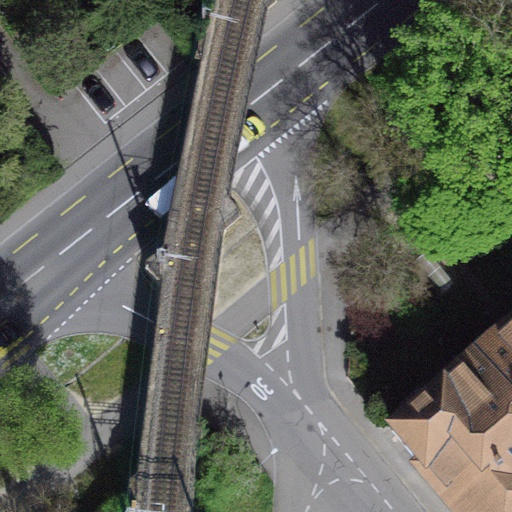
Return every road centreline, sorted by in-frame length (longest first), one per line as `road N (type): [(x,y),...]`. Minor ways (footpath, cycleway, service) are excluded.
road 1 (residential): [(294,401),(298,269),(283,75)]
road 2 (primary): [(283,75),(44,264)]
road 3 (residential): [(44,264),(294,401)]
road 4 (primary): [(377,0),(283,75)]
